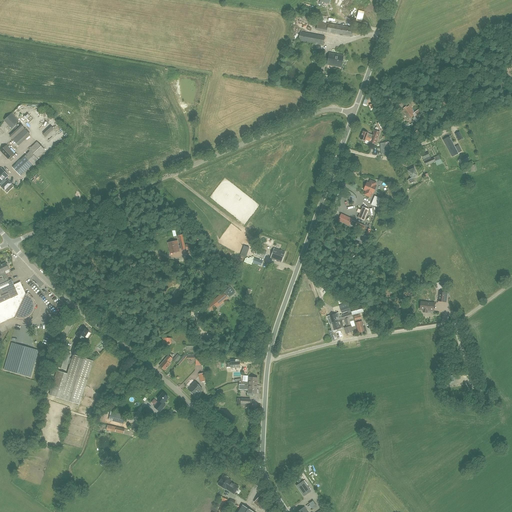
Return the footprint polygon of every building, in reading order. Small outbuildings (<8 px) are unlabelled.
[(320,6),(319,11),(328,13),(328,9),(330,9),(331,8),(330,3),(329,3),(329,0),(322,0),(321,6),(320,6)] [(352,28),(318,22),(317,28),(327,30),(327,31),(350,36),(352,28)] [(300,32),(298,40),(323,45),(325,36),(300,32)] [(329,53),(327,65),(341,68),(343,56),(329,53)] [(415,116),(413,117),(413,118),(413,119),(415,122),(416,122),(417,122),(419,121),(418,120),(420,119),(418,116),(423,113),(420,109),(414,113),(409,106),(407,108),(406,107),(403,109),(407,114),(404,115),(408,120),(414,116),(415,116)] [(17,123),(10,115),(4,120),(11,128),(17,123)] [(51,122),(40,128),(46,137),(56,131),(51,122)] [(12,139),(19,146),(31,135),(24,128),(12,139)] [(370,142),(375,144),(379,132),(375,131),(373,135),(368,134),(363,132),(360,139),(365,141),(366,140),(370,142)] [(455,147),(449,137),(443,140),(452,156),(458,153),(462,151),(459,145),(455,147)] [(37,158),(45,150),(37,142),(29,150),(30,151),(13,168),(20,176),(38,159),(37,158)] [(381,155),(389,155),(385,143),(380,143),(381,155)] [(8,160),(15,154),(6,145),(0,151),(8,160)] [(436,166),(443,163),(440,155),(431,159),(428,152),(421,154),(426,166),(435,162),(436,166)] [(4,180),(8,176),(1,168),(0,169),(0,183),(1,183),(3,185),(2,186),(2,187),(4,189),(6,189),(10,185),(11,184),(8,180),(7,181),(6,180),(5,181),(4,180)] [(413,178),(417,176),(414,168),(408,171),(412,178),(409,180),(410,184),(415,182),(413,178)] [(370,180),(369,183),(367,182),(363,190),(365,191),(364,195),(370,197),(372,193),(373,194),(376,186),(375,186),(376,183),(370,180)] [(392,204),(398,190),(389,186),(385,195),(388,197),(386,201),(392,204)] [(405,197),(401,194),(393,207),(397,209),(405,197)] [(368,210),(362,207),(358,218),(364,220),(368,210)] [(352,219),(341,214),(338,221),(349,226),(352,219)] [(178,246),(177,241),(168,243),(170,251),(172,251),(172,253),(180,251),(179,249),(181,248),(181,250),(185,249),(182,235),(178,236),(180,245),(178,246)] [(267,252),(258,248),(255,255),(264,259),(267,252)] [(271,258),(281,262),(285,253),(274,248),(271,258)] [(205,251),(203,254),(202,257),(206,260),(210,253),(205,251)] [(250,262),(252,262),(252,263),(261,266),(263,261),(254,258),(253,259),(246,256),(244,261),(250,264),(250,262)] [(0,277),(2,276),(3,278),(0,279),(0,323),(15,317),(16,318),(19,318),(22,319),(26,318),(29,316),(31,314),(33,311),(34,308),(34,305),(34,301),(32,298),(30,296),(27,294),(26,294),(20,282),(14,285),(12,280),(9,281),(5,271),(9,269),(8,269),(9,267),(8,264),(6,264),(6,263),(0,265),(0,277)] [(217,305),(218,306),(228,298),(226,297),(228,295),(229,297),(235,293),(230,287),(225,291),(225,292),(224,293),(223,293),(208,305),(213,311),(216,309),(214,307),(217,305)] [(447,293),(439,292),(438,301),(446,303),(447,293)] [(421,301),(420,310),(434,311),(435,303),(421,301)] [(352,316),(351,313),(349,306),(340,309),(342,313),(347,311),(348,314),(342,316),(342,314),(339,315),(337,315),(337,313),(330,316),(331,319),(328,320),(329,324),(330,324),(331,327),(333,327),(334,330),(344,327),(342,322),(345,321),(347,326),(351,325),(351,326),(344,328),(346,334),(353,331),(356,330),(352,316)] [(356,323),(358,333),(366,331),(365,327),(363,327),(362,321),(356,323)] [(82,340),(89,331),(82,327),(76,335),(78,336),(74,342),(79,345),(82,340)] [(31,377),(39,350),(12,343),(4,370),(31,377)] [(71,354),(62,351),(57,367),(66,370),(71,354)] [(176,362),(181,357),(178,354),(173,359),(176,362)] [(195,357),(195,354),(185,354),(178,363),(180,365),(187,357),(195,357)] [(49,395),(79,404),(93,361),(73,355),(67,374),(57,371),(49,395)] [(165,370),(170,364),(169,363),(172,359),(169,355),(159,366),(165,370)] [(245,382),(245,385),(257,385),(257,377),(249,377),(249,382),(245,382)] [(195,382),(188,389),(195,396),(197,394),(198,395),(202,391),(201,390),(202,389),(195,382)] [(239,384),(239,390),(248,390),(248,393),(247,393),(247,396),(254,396),(254,393),(256,393),(257,385),(245,385),(239,384)] [(163,404),(168,397),(163,393),(158,399),(160,401),(155,407),(160,411),(165,405),(163,404)] [(148,408),(143,412),(150,418),(155,413),(148,408)] [(225,489),(226,488),(234,494),(238,487),(230,481),(231,480),(229,479),(229,478),(228,477),(227,477),(226,476),(225,477),(223,476),(218,484),(225,489)] [(303,481),(297,485),(304,496),(310,491),(303,481)] [(218,506),(220,507),(219,511),(221,511),(222,511),(228,499),(221,497),(218,506)]
